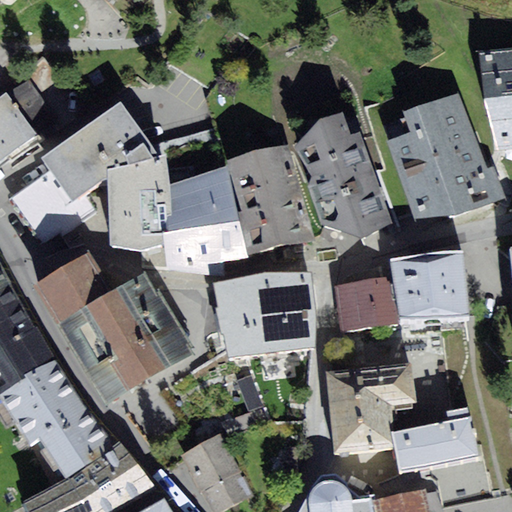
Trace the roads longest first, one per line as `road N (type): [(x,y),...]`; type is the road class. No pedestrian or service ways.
road 1 (tertiary): [(0,239),(89,396),(192,511)]
road 2 (unknown): [(108,421),(180,348),(193,278)]
